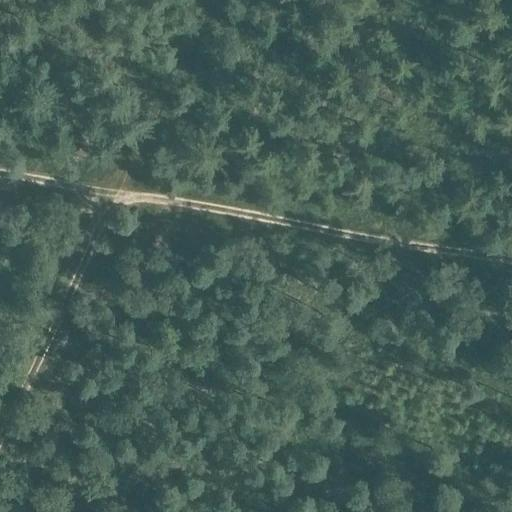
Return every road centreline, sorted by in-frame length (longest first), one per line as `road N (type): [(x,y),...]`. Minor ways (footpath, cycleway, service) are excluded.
road 1 (track): [(511,248),(109,179)]
road 2 (track): [(0,415),(109,179)]
